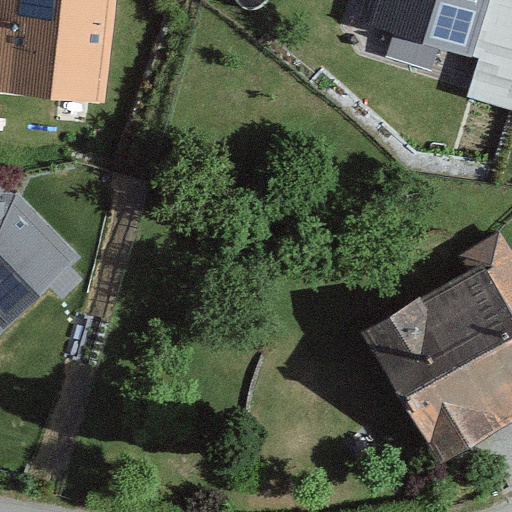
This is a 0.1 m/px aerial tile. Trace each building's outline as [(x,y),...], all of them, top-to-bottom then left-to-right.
[(114,0),(0,0),(0,88),(103,100),(114,0)] [(479,0),(371,0),(366,18),(466,47),(479,0)] [(511,0),(496,0),(468,92),(511,104),(511,0)] [(19,190),(0,187),(0,338),(84,256),(19,190)] [(511,263),(492,233),(364,314),(458,461),(511,427),(511,263)]
